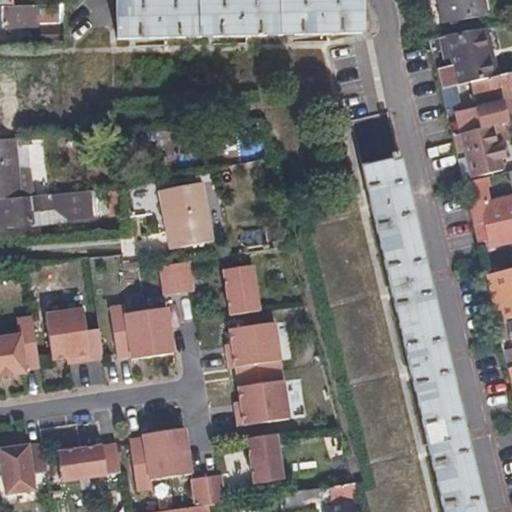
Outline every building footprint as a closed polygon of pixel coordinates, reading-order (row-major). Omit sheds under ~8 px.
[(203,0),(116,2),(116,22),(117,42),(360,36),(359,0),(203,0)] [(437,0),(441,24),(462,20),(483,16),(480,0),(437,0)] [(0,5),(0,25),(44,26),(44,46),(65,46),(66,5),(0,5)] [(485,79),(494,77),(486,30),(426,40),(430,56),(440,54),(442,62),(450,60),(451,65),(434,68),(439,89),(475,81),(485,79)] [(511,74),(511,73),(494,77),(485,79),(490,100),(511,96),(511,74)] [(480,103),(490,100),(485,79),(475,81),(480,103)] [(464,131),(485,126),(506,122),(503,110),(511,107),(510,99),(459,110),(464,131)] [(462,162),(461,157),(460,152),(468,150),(473,176),(501,170),(491,129),(450,138),(457,164),(462,162)] [(0,201),(31,199),(31,189),(16,190),(11,140),(0,140),(0,201)] [(442,511),(482,511),(399,161),(362,169),(442,511)] [(462,162),(457,164),(460,179),(468,177),(465,162),(462,162)] [(159,204),(201,194),(199,183),(156,192),(159,204)] [(0,201),(0,223),(31,221),(30,211),(63,209),(64,219),(88,217),(86,192),(68,195),(31,199),(0,201)] [(203,199),(201,194),(159,204),(160,213),(204,208),(203,199)] [(483,250),(506,245),(511,243),(511,198),(475,207),(478,223),(472,225),(477,244),(482,243),(483,250)] [(211,240),(204,208),(160,213),(168,249),(211,240)] [(190,260),(160,264),(164,295),(194,290),(190,260)] [(258,310),(251,264),(222,269),(230,315),(258,310)] [(511,270),(485,276),(495,322),(511,317),(511,270)] [(173,353),(166,307),(125,313),(124,304),(109,307),(117,358),(131,356),(131,359),(173,353)] [(83,309),(45,314),(52,359),(75,356),(76,362),(103,358),(99,329),(86,330),(83,309)] [(39,368),(32,317),(16,319),(19,335),(0,337),(0,377),(25,373),(25,371),(39,368)] [(280,360),(274,322),(229,328),(232,352),(226,353),(228,368),(280,360)] [(511,366),(511,352),(503,354),(506,368),(511,366)] [(237,413),(239,427),(290,420),(285,382),(239,388),(243,412),(237,413)] [(143,439),(129,441),(137,492),(152,490),(151,481),(191,475),(188,455),(185,429),(143,436),(143,439)] [(278,435),(249,439),(256,485),(285,481),(278,435)] [(46,473),(42,444),(0,450),(0,457),(5,495),(35,491),(32,475),(46,473)] [(120,473),(116,444),(57,453),(62,482),(120,473)] [(226,503),(222,476),(192,480),(196,508),(210,505),(226,503)] [(356,484),(344,485),(333,487),(335,504),(359,500),(356,484)] [(287,494),(288,499),(288,505),(321,500),(319,489),(287,494)]
